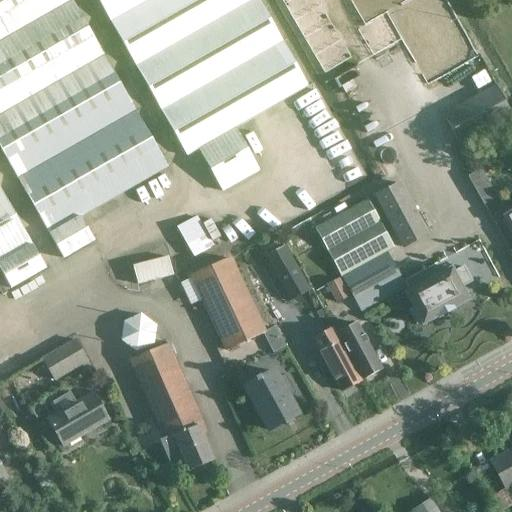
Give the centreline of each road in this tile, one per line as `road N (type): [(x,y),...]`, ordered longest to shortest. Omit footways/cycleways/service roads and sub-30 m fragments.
road 1 (unclassified): [(252,511),(511,367)]
road 2 (unknown): [(511,246),(433,101)]
